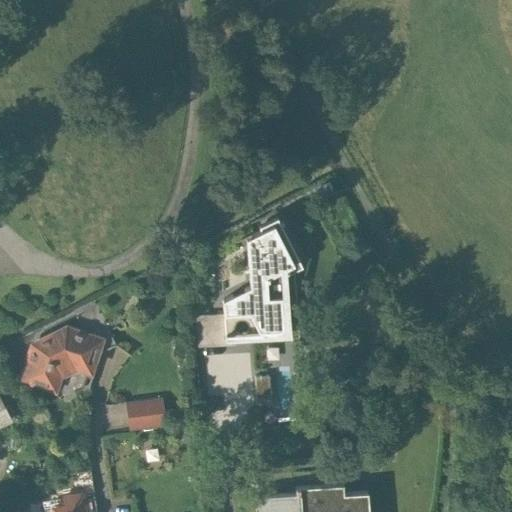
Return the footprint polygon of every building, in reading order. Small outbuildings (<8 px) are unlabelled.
[(257,284),(229,297),(230,311),(231,332),(240,331),(291,328),(287,269),(301,262),(285,216),(253,236),(257,284)] [(231,332),(230,311),(201,313),(203,345),(241,343),(240,331),(231,332)] [(28,341),(17,379),(53,389),(57,373),(74,367),(89,371),(99,335),(63,325),(28,341)] [(257,401),(271,400),(269,374),(256,374),(257,401)] [(160,398),(125,402),(128,428),(163,423),(160,398)] [(0,422),(8,419),(0,402),(0,422)] [(367,511),(366,493),(340,495),(339,483),(296,486),(296,494),(252,496),(253,511),(367,511)] [(84,511),(81,491),(60,494),(61,503),(49,505),(49,511),(84,511)]
